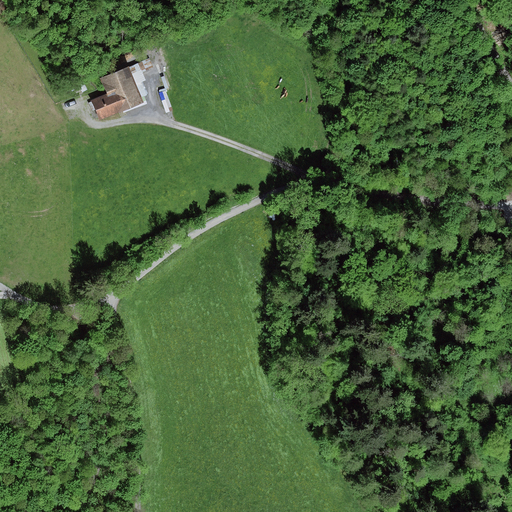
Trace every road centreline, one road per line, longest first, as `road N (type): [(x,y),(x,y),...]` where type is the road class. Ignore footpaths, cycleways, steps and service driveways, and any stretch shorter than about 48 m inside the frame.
road 1 (track): [(0,505),(69,510),(85,500),(104,433),(98,332),(112,298),(216,219),(309,176),(419,199),(511,204)]
road 2 (track): [(0,286),(39,309),(112,298),(133,413),(136,511)]
road 3 (track): [(309,176),(162,120),(97,124),(76,108)]
